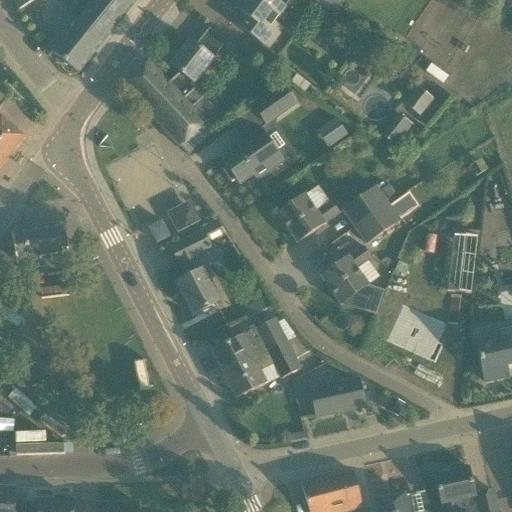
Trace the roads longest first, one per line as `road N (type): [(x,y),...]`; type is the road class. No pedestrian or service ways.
road 1 (unclassified): [(468,427),(318,339),(164,150)]
road 2 (tertiary): [(209,429),(70,149)]
road 3 (unclassified): [(468,427),(238,480)]
road 4 (unclassified): [(0,469),(139,465),(209,429)]
road 5 (tertiary): [(79,119),(170,0)]
road 6 (residential): [(79,119),(0,22)]
